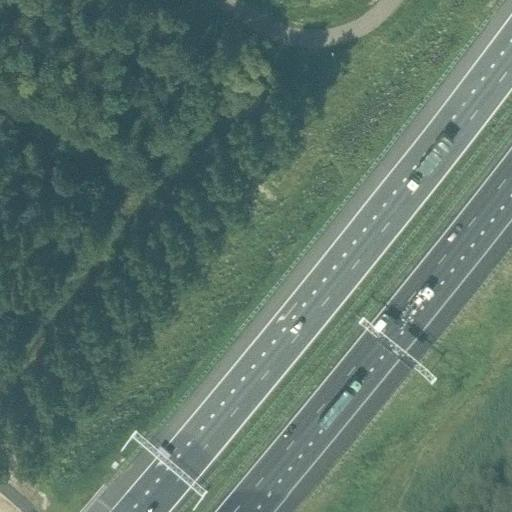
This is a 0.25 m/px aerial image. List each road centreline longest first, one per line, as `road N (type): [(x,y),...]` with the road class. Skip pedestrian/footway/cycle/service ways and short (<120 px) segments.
road 1 (motorway): [(511,56),(150,511)]
road 2 (motorway): [(234,511),(511,166)]
